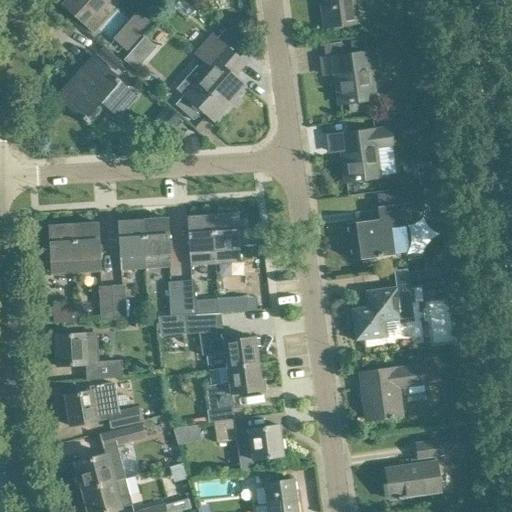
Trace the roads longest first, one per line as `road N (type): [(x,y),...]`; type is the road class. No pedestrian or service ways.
road 1 (residential): [(343,511),(295,170)]
road 2 (secondary): [(511,316),(469,0)]
road 3 (residential): [(0,184),(295,170)]
road 4 (residential): [(295,170),(272,0)]
road 5 (residential): [(0,152),(10,0)]
road 6 (residential): [(23,511),(4,380)]
